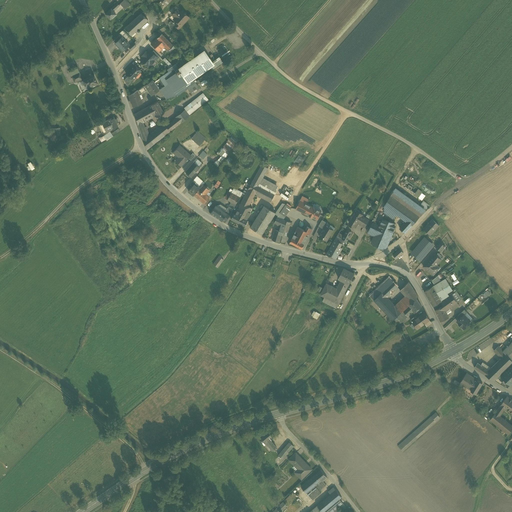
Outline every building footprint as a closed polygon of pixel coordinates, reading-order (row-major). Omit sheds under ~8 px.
[(123,0),(120,4),(125,9),(130,4),(126,0),(123,0)] [(117,3),(111,9),(113,11),(119,6),(117,3)] [(111,9),(105,14),(110,19),(116,14),(113,11),(111,9)] [(174,19),(179,13),(176,10),(170,17),(174,19)] [(179,13),(174,19),(177,23),(175,25),(178,28),(188,18),(181,11),(179,13)] [(141,13),(124,29),(131,36),(147,20),(141,13)] [(172,46),(161,34),(156,38),(164,46),(168,50),(172,46)] [(118,48),(122,51),(129,45),(121,37),(115,43),(119,47),(118,48)] [(164,46),(156,38),(151,44),(159,52),(164,46)] [(151,53),(148,51),(146,53),(142,57),(143,57),(140,59),(142,61),(142,63),(143,64),(145,64),(148,66),(156,58),(151,53)] [(153,51),(151,53),(156,58),(157,60),(159,57),(153,51)] [(203,52),(178,69),(188,87),(193,84),(190,80),(212,65),(203,52)] [(128,76),(132,80),(140,72),(134,65),(126,74),(128,76)] [(160,89),(159,89),(166,99),(176,96),(187,88),(188,87),(178,69),(175,65),(167,69),(169,72),(159,79),(163,87),(160,89)] [(78,83),(82,81),(82,79),(77,68),(69,72),(74,83),(77,82),(78,83)] [(96,81),(94,75),(82,81),(85,86),(87,84),(88,87),(97,83),(96,81)] [(132,80),(128,76),(124,80),(127,87),(133,81),(132,80)] [(152,80),(144,85),(146,89),(151,95),(159,90),(158,90),(157,88),(152,80)] [(188,87),(187,88),(190,92),(198,87),(195,83),(193,84),(188,87)] [(144,85),(137,90),(138,94),(146,89),(144,85)] [(137,90),(128,96),(133,107),(142,104),(138,94),(137,90)] [(203,93),(184,108),(189,114),(207,99),(203,93)] [(163,113),(157,102),(151,105),(156,115),(157,116),(163,113)] [(156,115),(151,105),(134,114),(138,125),(143,122),(156,115)] [(146,127),(145,127),(139,129),(146,150),(189,116),(185,110),(173,120),(173,121),(166,127),(163,124),(149,135),(146,127)] [(107,125),(110,130),(117,126),(116,123),(114,120),(113,117),(107,120),(102,122),(104,127),(107,125)] [(106,141),(113,136),(111,134),(109,131),(103,136),(106,141)] [(191,138),(199,146),(206,139),(197,131),(191,138)] [(223,147),(228,152),(236,142),(231,137),(226,142),(227,143),(223,147)] [(190,155),(179,145),(173,153),(178,157),(180,159),(177,163),(181,166),(185,161),(186,161),(189,158),(191,155),(190,155)] [(212,167),(215,169),(224,159),(222,157),(212,167)] [(196,158),(193,162),(198,166),(200,167),(202,164),(196,158)] [(184,172),(191,177),(199,167),(198,166),(193,162),(184,172)] [(253,182),(275,194),(279,186),(263,177),(268,168),(262,165),(253,182)] [(199,188),(202,185),(204,182),(196,176),(189,184),(191,186),(194,183),(197,186),(197,187),(199,188)] [(245,197),(242,203),(249,206),(255,194),(271,202),(275,194),(253,182),(245,197)] [(189,193),(192,196),(193,194),(199,188),(197,187),(197,186),(194,183),(191,186),(188,190),(190,193),(189,193)] [(202,185),(199,188),(193,194),(203,203),(207,197),(204,194),(208,190),(202,185)] [(406,222),(412,225),(429,206),(423,202),(420,206),(396,188),(385,206),(384,211),(383,212),(392,219),(396,214),(406,222)] [(230,204),(235,207),(240,197),(233,194),(235,191),(230,189),(229,191),(225,198),(231,202),(230,204)] [(422,200),(426,194),(417,189),(413,194),(422,200)] [(211,193),(208,190),(204,194),(207,197),(203,203),(205,205),(211,197),(209,195),(211,193)] [(300,201),(310,206),(312,201),(302,196),(300,201)] [(310,206),(300,201),(296,209),(317,220),(321,212),(310,206)] [(235,214),(247,220),(253,209),(249,206),(242,203),(241,203),(235,214)] [(278,216),(286,205),(282,203),(276,213),(275,214),(278,216)] [(222,221),(224,218),(227,220),(230,215),(233,210),(228,208),(227,208),(226,212),(216,206),(215,205),(210,213),(222,221)] [(277,217),(283,219),(291,208),(286,205),(278,216),(277,217)] [(250,227),(262,235),(275,214),(276,213),(264,206),(250,227)] [(349,222),(356,226),(358,222),(365,226),(369,220),(362,216),(361,219),(358,217),(360,213),(356,211),(349,222)] [(231,219),(245,226),(248,221),(247,220),(235,214),(234,214),(231,219)] [(285,227),(287,221),(283,219),(277,217),(274,223),(281,226),(285,227)] [(385,231),(391,234),(395,224),(389,222),(383,219),(380,227),(385,230),(385,231)] [(432,219),(425,228),(432,235),(439,225),(432,219)] [(318,226),(324,229),(326,226),(328,223),(322,220),(318,226)] [(285,227),(280,242),(280,243),(285,244),(287,236),(291,222),(287,221),(285,227)] [(412,225),(406,222),(400,229),(405,233),(412,225)] [(319,237),(327,241),(333,231),(326,226),(324,229),(319,237)] [(298,227),(294,234),(306,241),(310,233),(298,227)] [(373,243),(385,249),(391,234),(385,231),(385,230),(380,227),(379,229),(376,234),(373,243)] [(272,240),(280,242),(283,232),(279,231),(275,230),(272,240)] [(337,236),(344,240),(347,241),(352,232),(347,230),(344,236),(339,233),(337,236)] [(306,241),(294,234),(290,242),(302,248),(306,241)] [(337,236),(331,246),(340,252),(342,248),(340,247),(344,240),(337,236)] [(414,253),(421,259),(432,246),(425,240),(414,253)] [(436,247),(440,251),(445,246),(440,242),(436,247)] [(326,255),(336,259),(340,252),(331,246),(326,255)] [(403,253),(400,249),(393,255),(396,259),(403,253)] [(423,267),(433,275),(437,270),(434,268),(436,266),(441,259),(434,253),(423,267)] [(211,267),(215,271),(223,261),(218,258),(211,267)] [(354,274),(343,269),(338,279),(341,280),(348,284),(354,274)] [(435,285),(441,281),(437,276),(432,281),(435,285)] [(382,292),(393,282),(389,279),(370,297),(374,300),(382,292)] [(435,285),(433,287),(442,301),(448,297),(447,294),(452,291),(445,279),(441,281),(435,285)] [(338,304),(348,284),(341,280),(337,289),(327,284),(321,295),(324,297),(338,304)] [(382,292),(387,297),(397,287),(393,282),(382,292)] [(408,282),(400,290),(405,296),(411,303),(416,298),(418,297),(408,282)] [(428,289),(424,292),(433,307),(441,302),(442,301),(433,287),(428,289)] [(401,312),(395,305),(387,297),(382,292),(374,300),(380,307),(392,320),(396,317),(401,312)] [(441,302),(443,306),(445,311),(449,308),(451,311),(459,306),(457,303),(461,299),(456,292),(448,297),(442,301),(441,302)] [(411,303),(405,296),(395,305),(401,312),(403,311),(409,305),(411,303)] [(336,308),(338,304),(324,297),(322,301),(336,308)] [(422,306),(416,298),(411,303),(409,305),(413,311),(414,313),(422,306)] [(380,307),(374,300),(371,303),(377,309),(380,307)] [(413,311),(409,305),(403,311),(408,316),(413,311)] [(435,311),(440,322),(449,318),(445,311),(443,306),(435,311)] [(310,316),(317,319),(319,314),(313,310),(310,316)] [(464,315),(467,313),(464,310),(458,316),(460,319),(464,315)] [(401,322),(408,316),(403,311),(401,312),(396,317),(401,322)] [(417,318),(412,322),(417,329),(424,323),(425,323),(424,320),(428,318),(425,312),(417,318)] [(464,315),(471,323),(474,320),(467,313),(464,315)] [(462,327),(464,329),(471,323),(464,315),(460,319),(457,321),(459,324),(462,327)] [(511,342),(503,351),(511,360),(511,359),(511,342)] [(492,367),(500,375),(511,363),(511,360),(503,351),(498,346),(493,351),(501,359),(492,367)] [(477,363),(474,368),(484,375),(488,370),(480,365),(477,363)] [(511,365),(511,366),(501,377),(511,386),(511,384),(511,365)] [(492,367),(490,368),(488,370),(484,375),(494,381),(500,375),(492,367)] [(465,387),(472,377),(466,373),(460,383),(458,386),(457,387),(463,390),(465,387)] [(482,383),(472,377),(465,387),(475,394),(482,383)] [(511,400),(507,396),(500,405),(505,409),(511,414),(511,400)] [(505,409),(500,405),(496,412),(500,415),(505,409)] [(511,424),(500,415),(496,412),(490,420),(508,435),(511,429),(511,424)] [(436,414),(398,446),(403,451),(440,419),(436,414)] [(260,436),(273,451),(277,447),(271,441),(276,436),(269,428),(260,436)] [(278,455),(283,459),(294,446),(289,442),(278,455)] [(292,463),(299,456),(296,453),(289,460),(292,463)] [(311,469),(299,456),(292,463),(294,466),(296,465),(299,468),(296,471),(295,472),(301,479),(311,469)] [(327,478),(321,470),(312,477),(318,484),(319,485),(323,481),(327,478)] [(318,484),(312,477),(301,486),(312,500),(321,493),(315,486),(318,484)] [(331,495),(336,490),(333,486),(327,491),(331,495)] [(331,495),(310,511),(335,511),(339,509),(342,511),(346,508),(339,499),(341,497),(336,490),(331,495)] [(272,511),(280,511),(287,506),(283,502),(272,511)]
